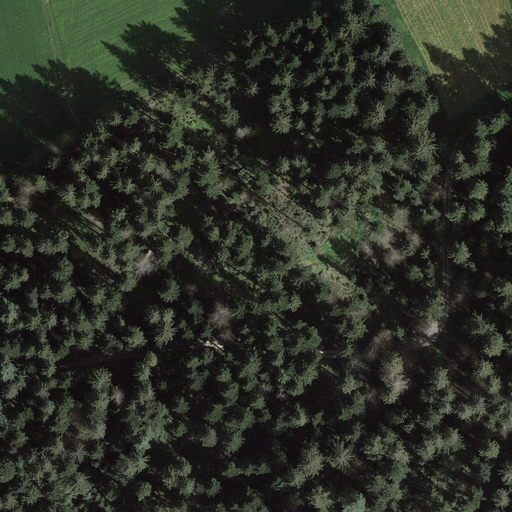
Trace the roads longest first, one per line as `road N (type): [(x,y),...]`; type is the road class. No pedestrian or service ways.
road 1 (unclassified): [(0,415),(48,372),(92,357),(211,343),(333,354),(426,340),(443,317),(453,139),(471,119),(511,102)]
road 2 (track): [(450,148),(401,143),(323,153),(260,192),(231,198),(177,236),(145,297),(92,357)]
